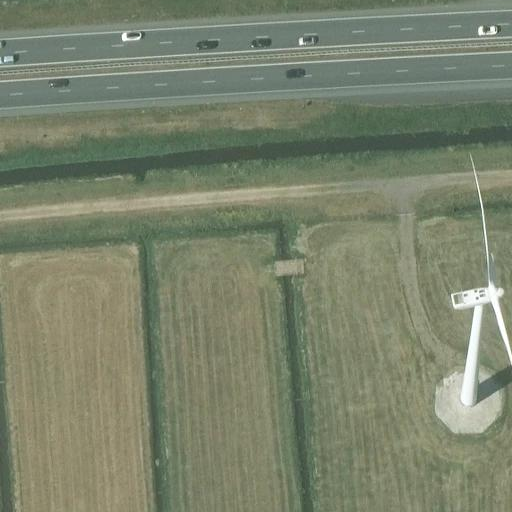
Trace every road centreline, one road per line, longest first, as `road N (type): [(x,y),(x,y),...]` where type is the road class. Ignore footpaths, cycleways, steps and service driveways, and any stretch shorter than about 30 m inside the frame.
road 1 (track): [(511,178),(0,219)]
road 2 (trunk): [(511,25),(0,57)]
road 3 (trunk): [(0,98),(511,66)]
road 4 (track): [(395,186),(417,325),(437,350),(462,363)]
